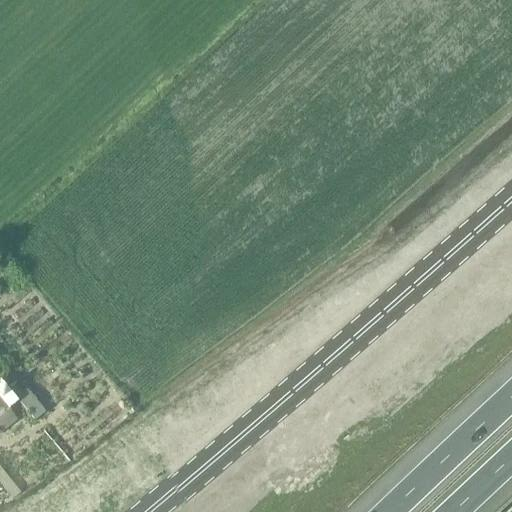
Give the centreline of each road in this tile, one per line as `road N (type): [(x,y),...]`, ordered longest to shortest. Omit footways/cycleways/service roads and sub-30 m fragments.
road 1 (primary): [(511,197),(149,511)]
road 2 (motorway): [(156,511),(511,250)]
road 3 (motorway): [(511,393),(387,511)]
